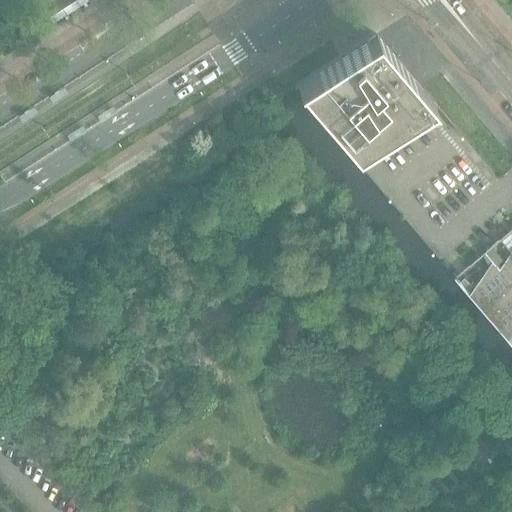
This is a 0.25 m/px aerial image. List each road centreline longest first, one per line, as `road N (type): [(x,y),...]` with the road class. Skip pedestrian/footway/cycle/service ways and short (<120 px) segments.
road 1 (secondary): [(0,203),(297,10)]
road 2 (secondary): [(170,0),(0,110)]
